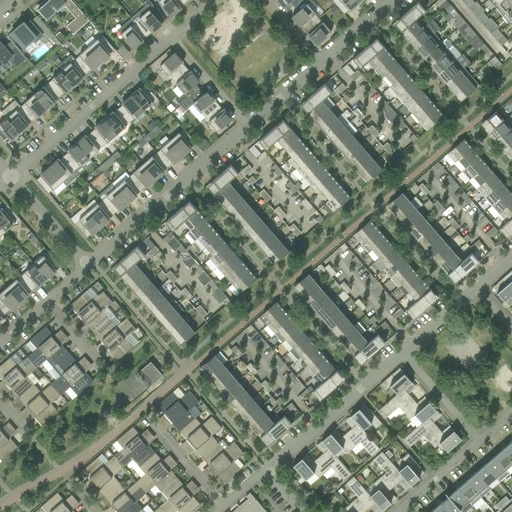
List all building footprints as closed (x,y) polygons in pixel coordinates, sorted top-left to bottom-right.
[(46,0),(37,9),(44,16),(44,17),(47,20),(64,5),(75,18),(76,20),(67,28),(73,35),(89,21),(70,0),(64,0),(64,1),(62,0),(46,0)] [(148,0),(146,0),(143,4),(148,10),(149,11),(153,15),(158,11),(148,0)] [(181,0),(160,0),(158,2),(172,17),(182,9),(180,8),(185,4),(181,0)] [(275,0),(283,8),(284,7),(291,0),(296,5),(301,0),(275,0)] [(301,26),(305,31),(319,19),(315,14),(307,4),(311,1),(310,0),(301,0),(296,5),(300,10),(291,18),(299,28),(301,26)] [(355,0),(332,0),(332,1),(344,15),(348,11),(349,12),(359,4),(358,3),(355,0)] [(450,4),(446,0),(438,8),(441,11),(450,4)] [(471,0),(465,5),(468,8),(474,3),(471,0)] [(498,6),(495,8),(502,16),(505,14),(505,13),(511,7),(511,0),(504,0),(498,5),(498,6)] [(468,8),(472,13),(480,6),(476,1),(474,3),(468,8)] [(393,24),(401,32),(425,11),(418,3),(393,24)] [(453,9),(450,4),(441,11),(440,12),(448,21),(452,17),(449,13),(453,9)] [(335,6),(330,10),(335,15),(340,11),(335,6)] [(485,11),(480,6),(472,13),(477,18),(483,13),(485,11)] [(452,17),(453,18),(458,14),(453,9),(449,13),(452,17)] [(147,37),(151,33),(153,34),(162,26),(153,15),(149,11),(148,10),(142,16),(138,12),(131,18),(147,37)] [(477,18),(480,21),(486,16),(483,13),(477,18)] [(14,31),(11,33),(24,48),(33,40),(35,42),(39,38),(42,41),(44,43),(46,40),(47,41),(48,39),(52,34),(37,16),(30,22),(29,21),(25,24),(24,22),(21,25),(19,23),(14,31)] [(486,16),(480,21),(482,25),(488,19),(486,16)] [(143,40),(147,37),(131,18),(123,25),(127,29),(121,34),(134,50),(144,42),(143,40)] [(464,22),(461,18),(456,22),(454,24),(457,28),(464,22)] [(482,25),(486,29),(495,22),(490,18),(488,19),(482,25)] [(305,31),(308,35),(307,36),(315,46),(317,45),(331,32),(323,23),(322,23),(319,19),(305,31)] [(416,20),(401,32),(408,41),(423,28),(416,20)] [(433,20),(426,25),(434,34),(440,29),(433,20)] [(468,26),(464,22),(457,28),(456,29),(460,34),(468,26)] [(499,27),(495,22),(486,29),(491,34),(497,29),(499,27)] [(408,41),(416,50),(434,34),(426,25),(423,28),(408,41)] [(464,30),(460,34),(464,38),(468,35),(472,31),(468,26),(464,30)] [(491,34),(494,38),(500,32),(497,29),(491,34)] [(468,35),(464,38),(468,42),(471,39),(476,35),(472,31),(468,35)] [(500,32),(494,38),(496,41),(503,36),(500,32)] [(57,40),(52,34),(48,39),(54,44),(57,40)] [(61,34),(56,38),(60,43),(65,39),(61,34)] [(416,50),(423,58),(441,42),(434,34),(416,50)] [(479,39),(476,35),(468,42),(472,46),(479,39)] [(88,47),(101,62),(102,63),(111,55),(110,54),(114,50),(102,36),(98,40),(97,39),(88,47)] [(503,36),(496,41),(501,46),(507,41),(503,36)] [(42,41),(39,38),(35,42),(33,40),(24,48),(28,53),(42,41)] [(352,60),(359,68),(384,47),(377,38),(352,60)] [(446,38),(441,42),(449,51),(454,47),(446,38)] [(483,43),(479,39),(472,46),(475,50),(483,43)] [(0,66),(8,59),(13,64),(19,60),(21,63),(26,59),(11,41),(4,47),(0,43),(0,66)] [(423,58),(431,67),(449,51),(441,42),(423,58)] [(479,48),(483,52),(487,48),(483,44),(479,48)] [(123,46),(116,51),(122,58),(129,53),(123,46)] [(75,60),(87,74),(91,70),(92,71),(102,63),(101,62),(88,47),(79,55),(79,56),(75,60)] [(367,62),(374,71),(391,56),(384,47),(359,68),(360,69),(367,62)] [(461,55),(454,47),(449,51),(456,60),(461,55)] [(487,48),(483,52),(486,56),(491,52),(487,48)] [(174,54),(170,49),(149,67),(153,72),(159,66),(168,76),(168,75),(172,80),(186,68),(182,63),(183,62),(175,53),(174,54)] [(431,67),(438,75),(453,63),(456,60),(449,51),(431,67)] [(54,52),(48,57),(53,62),(58,57),(54,52)] [(463,54),(461,55),(456,60),(463,68),(470,62),(463,54)] [(71,55),(57,67),(61,71),(75,87),(84,79),(83,77),(87,74),(75,60),(71,55)] [(374,71),(382,79),(399,64),(391,56),(374,71)] [(494,57),(487,63),(491,67),(494,65),(498,61),(494,57)] [(44,60),(37,66),(41,70),(47,64),(44,60)] [(453,63),(438,75),(446,84),(464,68),(463,68),(456,60),(453,63)] [(498,61),(494,65),(498,69),(502,65),(498,61)] [(399,64),(382,79),(389,88),(406,73),(399,64)] [(186,68),(172,80),(176,84),(176,85),(184,94),(175,101),(180,106),(194,94),(190,89),(191,88),(198,82),(199,80),(191,71),(190,72),(186,68)] [(446,84),(453,93),(471,77),(464,68),(446,84)] [(357,70),(353,74),(356,78),(361,74),(357,70)] [(48,83),(60,97),(64,93),(65,95),(75,87),(61,71),(52,79),(48,83)] [(389,88),(397,96),(414,81),(406,73),(389,88)] [(471,77),(453,93),(461,101),(479,86),(471,77)] [(397,96),(404,105),(421,90),(414,81),(397,96)] [(60,97),(48,83),(43,87),(34,95),(47,110),(57,102),(55,101),(60,97)] [(364,87),(368,91),(372,87),(368,83),(364,87)] [(300,105),(307,114),(322,101),(330,95),(332,93),(324,84),(300,105)] [(334,91),(337,95),(338,95),(346,88),(342,84),(334,91)] [(130,96),(143,111),(144,111),(153,104),(153,103),(157,99),(145,85),(141,89),(139,88),(130,96)] [(372,87),(368,91),(371,96),(376,92),(372,87)] [(194,94),(180,106),(184,111),(192,104),(200,113),(201,113),(205,118),(219,106),(215,101),(216,100),(208,91),(202,96),(197,90),(194,94)] [(404,105),(411,114),(429,99),(421,90),(404,105)] [(21,107),(33,121),(37,117),(38,118),(47,110),(34,95),(25,103),(21,107)] [(341,99),(345,104),(350,100),(346,95),(341,99)] [(118,109),(130,123),(134,119),(135,120),(144,111),(143,111),(130,96),(121,104),(122,105),(118,109)] [(411,114),(419,122),(436,107),(429,99),(411,114)] [(379,104),(383,109),(387,105),(383,100),(379,104)] [(15,101),(9,105),(15,111),(16,110),(16,111),(21,107),(15,101)] [(307,114),(315,123),(330,110),(322,101),(307,114)] [(170,104),(166,108),(170,113),(174,109),(170,104)] [(16,111),(16,110),(15,111),(9,105),(1,112),(20,134),(29,126),(28,125),(33,121),(21,107),(16,111)] [(387,105),(383,109),(386,113),(391,109),(387,105)] [(222,110),(219,106),(205,118),(208,122),(216,132),(232,118),(224,109),(222,110)] [(436,107),(419,122),(427,131),(444,116),(436,107)] [(352,112),(356,117),(361,113),(357,108),(352,112)] [(130,123),(118,109),(113,113),(112,111),(103,119),(104,121),(117,135),(126,127),(125,127),(130,123)] [(315,123),(322,131),(337,118),(330,110),(315,123)] [(481,124),(488,133),(503,120),(495,111),(481,124)] [(1,112),(0,113),(0,138),(5,145),(10,141),(11,142),(20,134),(1,112)] [(361,113),(356,117),(360,121),(365,117),(361,113)] [(337,118),(322,131),(330,140),(345,127),(349,123),(342,114),(337,118)] [(394,121),(398,126),(402,122),(398,117),(394,121)] [(117,135),(104,121),(103,119),(94,127),(95,129),(91,133),(103,146),(107,143),(117,135)] [(266,150),(276,141),(276,140),(290,128),(283,120),(258,141),(266,150)] [(488,133),(496,142),(511,129),(503,120),(488,133)] [(152,121),(146,127),(150,132),(156,126),(152,121)] [(402,122),(398,126),(401,130),(406,126),(402,122)] [(367,129),(371,134),(376,130),(372,125),(367,129)] [(330,140),(337,148),(352,135),(345,127),(330,140)] [(276,141),(284,149),(298,137),(290,128),(276,140),(276,141)] [(169,141),(170,141),(182,155),(183,157),(192,149),(191,147),(196,143),(184,129),(179,134),(178,133),(169,141)] [(496,142),(503,151),(511,142),(511,130),(511,129),(496,142)] [(376,130),(371,134),(375,138),(380,134),(376,130)] [(103,146),(91,133),(86,136),(85,135),(76,143),(77,144),(90,159),(99,151),(98,150),(103,146)] [(337,148),(345,157),(360,144),(352,135),(337,148)] [(409,138),(413,143),(417,139),(413,135),(409,138)] [(288,160),(288,161),(305,146),(298,137),(284,149),(291,157),(288,160)] [(447,154),(454,163),(458,160),(472,148),(464,139),(447,154)] [(203,140),(198,145),(203,151),(209,146),(203,140)] [(182,155),(170,141),(169,141),(160,149),(160,150),(156,153),(168,167),(173,163),(174,165),(183,157),(182,155)] [(382,146),(386,151),(391,147),(387,142),(382,146)] [(511,142),(503,151),(511,159),(511,158),(511,142)] [(90,159),(77,144),(76,143),(67,151),(68,152),(63,156),(76,170),(80,167),(90,159)] [(345,157),(352,166),(367,153),(360,144),(345,157)] [(288,161),(295,169),(313,154),(305,146),(288,161)] [(391,147),(386,151),(390,155),(394,151),(391,147)] [(472,148),(458,160),(465,169),(479,157),(472,148)] [(117,152),(111,156),(116,161),(121,157),(117,152)] [(264,152),(259,156),(263,160),(267,156),(264,152)] [(142,165),(155,179),(156,180),(165,172),(164,171),(168,167),(156,153),(152,157),(151,157),(142,165)] [(352,166),(360,174),(375,161),(367,153),(352,166)] [(295,169),(303,178),(320,163),(313,154),(295,169)] [(76,170),(63,156),(59,160),(58,159),(49,167),(62,182),(66,187),(80,175),(76,170)] [(111,157),(106,161),(110,166),(115,162),(111,157)] [(462,172),(469,180),(473,177),(486,165),(479,157),(465,169),(462,172)] [(375,161),(360,174),(367,183),(382,170),(375,161)] [(437,162),(433,166),(437,171),(441,167),(437,162)] [(303,178),(310,186),(328,171),(320,163),(303,178)] [(270,168),(274,173),(278,169),(275,164),(270,168)] [(129,177),(141,191),(145,187),(147,188),(156,180),(155,179),(142,165),(133,173),(129,177)] [(206,187),(214,195),(229,182),(238,174),(231,165),(206,187)] [(240,172),(244,176),(252,169),(248,165),(240,172)] [(486,165),(473,177),(480,186),(494,174),(486,165)] [(36,180),(48,194),(52,190),(53,191),(62,182),(49,167),(39,175),(41,176),(36,180)] [(97,168),(92,173),(96,177),(101,173),(97,168)] [(278,169),(274,173),(278,177),(282,173),(278,169)] [(310,186),(318,195),(335,180),(328,171),(310,186)] [(477,189),(484,197),(501,182),(494,174),(480,186),(477,189)] [(444,179),(448,184),(452,180),(448,175),(444,179)] [(248,180),(251,185),(256,181),(252,176),(248,180)] [(115,188),(128,203),(129,204),(138,196),(137,195),(141,191),(129,177),(125,181),(124,180),(115,188)] [(335,180),(321,192),(323,194),(328,200),(329,201),(343,189),(335,180)] [(452,180),(448,184),(452,188),(456,184),(452,180)] [(285,185),(289,190),(293,186),(289,181),(285,185)] [(214,195),(221,204),(236,191),(229,182),(214,195)] [(484,197),(492,206),(509,191),(501,182),(484,197)] [(417,187),(421,191),(426,187),(422,183),(417,187)] [(111,184),(98,196),(102,200),(114,214),(118,211),(119,212),(129,204),(128,203),(115,189),(115,188),(111,184)] [(293,186),(289,190),(293,194),(297,190),(293,186)] [(426,187),(421,191),(425,196),(430,192),(426,187)] [(259,193),(263,198),(267,194),(263,189),(259,193)] [(329,201),(325,204),(333,212),(350,197),(343,189),(329,201)] [(221,204),(229,212),(243,200),(236,191),(221,204)] [(511,194),(509,191),(492,206),(499,215),(511,203),(511,194)] [(459,196),(463,201),(467,197),(463,192),(459,196)] [(387,206),(395,214),(409,201),(402,193),(387,206)] [(267,194),(263,198),(266,202),(271,198),(267,194)] [(467,197),(463,201),(467,205),(471,201),(467,197)] [(300,203),(304,207),(308,203),(304,199),(300,203)] [(114,214),(102,200),(97,204),(88,212),(102,227),(111,220),(109,218),(114,214)] [(229,212),(236,221),(251,208),(243,200),(229,212)] [(433,204),(436,208),(441,204),(437,200),(433,204)] [(172,231),(183,222),(182,222),(197,210),(189,201),(165,222),(172,231)] [(395,214),(402,223),(417,210),(409,201),(395,214)] [(308,203),(304,207),(308,211),(312,208),(308,203)] [(511,203),(499,215),(507,223),(511,218),(511,203)] [(441,204),(436,208),(440,213),(445,209),(441,204)] [(19,219),(7,205),(3,209),(1,208),(0,208),(0,224),(6,231),(15,223),(19,219)] [(274,210),(278,215),(282,211),(278,207),(274,210)] [(236,221),(244,230),(258,217),(251,208),(236,221)] [(186,233),(187,233),(204,218),(197,210),(182,222),(183,222),(190,230),(186,233)] [(402,223),(410,232),(424,219),(417,210),(402,223)] [(474,214),(478,218),(482,214),(478,210),(474,214)] [(282,211),(278,215),(281,219),(286,215),(282,211)] [(74,224),(86,238),(91,234),(92,236),(102,227),(88,212),(79,220),(74,224)] [(482,214),(478,218),(481,222),(486,218),(482,214)] [(315,220),(319,224),(323,221),(319,216),(315,220)] [(244,230),(251,238),(266,225),(258,217),(244,230)] [(447,221),(451,226),(456,222),(452,217),(447,221)] [(194,242),(198,239),(212,227),(204,218),(187,233),(194,242)] [(511,218),(507,223),(499,229),(507,238),(511,233),(511,218)] [(410,232),(417,240),(432,227),(424,219),(410,232)] [(353,235),(361,244),(378,229),(370,220),(353,235)] [(456,222),(451,226),(455,230),(460,226),(456,222)] [(289,228),(293,232),(297,229),(293,224),(289,228)] [(251,238),(259,247),(273,234),(266,225),(251,238)] [(198,239),(205,248),(219,235),(212,227),(198,239)] [(417,240),(424,249),(439,236),(432,227),(417,240)] [(297,229),(293,232),(296,237),(301,233),(297,229)] [(368,253),(371,250),(385,238),(378,229),(361,244),(368,253)] [(168,235),(166,237),(169,241),(173,237),(174,237),(170,233),(168,235)] [(259,247),(266,256),(281,243),(273,234),(259,247)] [(219,235),(205,248),(210,253),(206,256),(209,259),(227,244),(219,235)] [(462,239),(466,243),(471,239),(467,235),(462,239)] [(424,249),(432,257),(447,245),(439,236),(424,249)] [(371,250),(379,259),(393,246),(385,238),(371,250)] [(478,240),(470,247),(474,252),(482,244),(478,240)] [(281,243),(266,256),(273,264),(288,251),(281,243)] [(343,243),(339,247),(343,252),(348,248),(343,243)] [(209,259),(205,263),(212,272),(217,268),(234,253),(227,244),(215,254),(209,259)] [(181,246),(177,249),(181,254),(185,250),(181,245),(181,246)] [(432,257),(439,266),(454,253),(447,245),(432,257)] [(147,253),(150,258),(151,257),(158,250),(155,246),(147,253)] [(383,270),(400,255),(393,246),(379,259),(386,267),(383,270)] [(112,268),(120,277),(135,264),(145,255),(137,247),(112,268)] [(20,248),(16,251),(20,257),(24,253),(20,248)] [(185,250),(181,254),(184,258),(188,255),(189,254),(185,250)] [(60,266),(48,252),(43,257),(43,256),(34,264),(48,280),(57,272),(56,270),(60,266)] [(217,268),(224,276),(241,261),(234,253),(217,268)] [(439,266),(447,275),(462,262),(454,253),(439,266)] [(462,262),(447,275),(454,283),(479,262),(471,253),(462,262)] [(383,270),(391,279),(408,264),(400,255),(383,270)] [(350,261),(354,265),(359,261),(355,257),(350,261)] [(154,261),(154,262),(158,266),(162,262),(158,258),(154,261)] [(224,276),(232,285),(249,270),(241,261),(224,276)] [(359,261),(354,265),(358,269),(363,265),(359,261)] [(196,263),(192,267),(195,271),(200,267),(196,263)] [(21,276),(33,290),(37,286),(38,288),(48,280),(34,264),(25,272),(21,276)] [(120,277),(127,285),(142,272),(135,264),(120,277)] [(324,268),(328,273),(332,269),(328,264),(324,268)] [(391,279),(398,287),(415,272),(408,264),(391,279)] [(200,267),(195,271),(199,276),(203,272),(204,271),(200,267)] [(332,269),(328,273),(331,277),(336,273),(332,269)] [(249,270),(232,285),(239,294),(257,279),(249,270)] [(165,274),(165,275),(169,279),(173,275),(170,271),(168,273),(165,274)] [(504,302),(511,295),(511,281),(511,280),(511,271),(497,283),(497,284),(500,281),(504,286),(496,293),(504,302)] [(127,285),(135,294),(150,281),(142,272),(127,285)] [(398,287),(406,296),(423,281),(415,272),(398,287)] [(293,287),(301,296),(316,283),(308,274),(293,287)] [(365,278),(369,282),(374,278),(370,274),(365,278)] [(7,288),(19,302),(20,303),(30,295),(28,294),(33,290),(21,276),(16,280),(7,288)] [(374,278),(369,282),(373,286),(377,283),(374,278)] [(390,279),(382,286),(387,290),(395,284),(390,279)] [(207,284),(210,288),(215,284),(213,282),(211,280),(207,284)] [(135,294),(142,302),(157,290),(150,281),(135,294)] [(423,281),(406,296),(410,301),(413,304),(430,289),(423,281)] [(339,286),(343,290),(347,286),(343,282),(339,286)] [(301,296),(308,304),(323,291),(316,283),(301,296)] [(215,285),(210,288),(214,293),(218,289),(219,289),(215,284),(215,285)] [(347,286),(343,290),(346,294),(351,290),(347,286)] [(19,302),(7,288),(0,293),(0,307),(6,314),(10,310),(11,311),(20,303),(19,302)] [(180,291),(180,292),(184,296),(188,293),(184,288),(180,291)] [(406,311),(413,319),(438,298),(430,289),(413,304),(406,311)] [(142,302),(150,311),(165,298),(157,290),(142,302)] [(308,304),(316,313),(331,300),(323,291),(308,304)] [(380,295),(384,299),(389,295),(385,291),(380,295)] [(84,293),(69,306),(70,306),(71,305),(83,318),(81,319),(81,320),(107,297),(102,292),(93,300),(85,292),(84,293)] [(389,295),(384,299),(388,304),(392,300),(389,295)] [(93,333),(109,319),(102,311),(112,303),(107,297),(81,320),(82,320),(83,319),(94,331),(93,333)] [(226,298),(221,301),(226,306),(230,302),(226,297),(226,298)] [(150,311),(157,320),(172,307),(165,298),(150,311)] [(354,303),(357,307),(362,303),(358,299),(354,303)] [(316,313),(323,322),(338,309),(331,300),(316,313)] [(267,325),(267,326),(284,311),(277,302),(263,314),(270,322),(267,325)] [(362,303),(357,307),(361,311),(366,308),(362,303)] [(195,309),(199,314),(199,313),(203,310),(199,305),(195,309)] [(157,320),(165,328),(180,315),(172,307),(157,320)] [(400,308),(395,312),(399,316),(403,312),(400,308)] [(323,322),(331,330),(346,317),(338,309),(323,322)] [(267,326),(274,334),(292,319),(284,311),(267,326)] [(165,328),(172,337),(187,324),(180,315),(165,328)] [(369,320),(373,324),(377,320),(373,316),(369,320)] [(331,330),(338,339),(353,326),(346,317),(331,330)] [(105,346),(105,347),(131,324),(126,319),(116,327),(109,319),(93,333),(94,334),(95,332),(106,345),(105,346)] [(274,334),(282,343),(285,340),(299,328),(292,319),(274,334)] [(384,322),(376,329),(380,333),(388,326),(384,322)] [(131,324),(105,347),(107,346),(118,359),(117,360),(117,361),(133,347),(126,338),(135,330),(131,324)] [(187,324),(172,337),(180,345),(195,333),(187,324)] [(250,325),(245,329),(249,333),(254,329),(250,325)] [(338,339),(346,347),(361,335),(353,326),(338,339)] [(37,349),(27,357),(32,363),(57,341),(57,340),(56,342),(44,328),(46,327),(45,327),(29,341),(37,349)] [(285,340),(293,349),(307,336),(299,328),(285,340)] [(346,347),(353,356),(368,343),(361,335),(346,347)] [(368,343),(353,356),(361,365),(385,343),(378,335),(368,343)] [(297,360),(300,357),(314,345),(307,336),(293,349),(289,351),(297,360)] [(257,342),(261,346),(265,342),(261,338),(257,342)] [(57,341),(32,363),(36,368),(46,360),(53,368),(69,354),(67,355),(56,342),(58,341),(57,341)] [(265,342),(261,346),(264,351),(269,347),(265,342)] [(301,364),(304,369),(322,354),(314,345),(300,357),(304,361),(301,364)] [(230,350),(234,354),(239,350),(235,346),(230,350)] [(239,350),(234,354),(238,358),(243,354),(239,350)] [(215,355),(200,368),(207,377),(218,367),(222,364),(227,360),(220,351),(215,355)] [(51,385),(55,390),(81,368),(81,367),(79,369),(68,356),(69,354),(53,368),(60,376),(51,385)] [(304,369),(312,377),(329,362),(322,354),(304,369)] [(272,359),(276,363),(280,360),(276,355),(272,359)] [(10,358),(0,366),(0,375),(7,384),(6,385),(32,363),(27,357),(17,366),(10,358)] [(280,360),(276,363),(279,368),(284,364),(280,360)] [(136,369),(119,383),(119,384),(134,400),(134,401),(150,387),(159,379),(163,376),(162,375),(151,363),(150,362),(139,372),(136,369)] [(329,362),(312,377),(319,386),(337,371),(329,362)] [(17,398),(18,399),(34,385),(27,377),(36,368),(32,363),(6,385),(6,386),(8,384),(19,397),(17,398)] [(245,367),(249,371),(254,367),(250,363),(245,367)] [(207,377),(215,386),(230,373),(222,364),(207,377)] [(254,367),(249,371),(253,376),(258,372),(254,367)] [(81,368),(55,390),(60,395),(70,387),(77,395),(101,375),(101,374),(91,383),(80,369),(81,368)] [(314,390),(312,392),(319,400),(344,379),(337,371),(319,386),(314,390)] [(287,376),(290,381),(295,377),(291,372),(287,376)] [(215,386),(222,394),(237,381),(230,373),(215,386)] [(390,386),(397,395),(404,389),(412,383),(404,373),(396,380),(392,375),(394,373),(380,385),(385,391),(390,386)] [(295,377),(290,381),(294,385),(299,381),(295,377)] [(260,384),(264,388),(268,384),(265,380),(260,384)] [(222,394),(230,403),(245,390),(237,381),(222,394)] [(268,384),(264,388),(268,393),(272,389),(268,384)] [(29,412),(30,412),(55,390),(51,385),(41,393),(34,385),(18,399),(20,398),(31,411),(29,412)] [(398,407),(405,414),(416,404),(404,389),(397,395),(378,411),(385,419),(398,407)] [(55,390),(30,412),(30,413),(31,411),(43,425),(41,426),(42,426),(57,412),(50,404),(60,395),(55,390)] [(230,403),(237,412),(252,399),(245,390),(230,403)] [(306,390),(302,394),(305,398),(310,394),(306,390)] [(158,405),(156,406),(157,406),(158,405),(168,416),(169,417),(168,419),(194,397),(189,391),(179,400),(172,392),(168,396),(158,405)] [(179,432),(195,418),(188,411),(198,402),(194,397),(168,419),(170,418),(180,430),(179,432)] [(275,401),(279,406),(284,402),(280,397),(275,401)] [(237,412),(245,420),(260,407),(252,399),(237,412)] [(415,415),(422,423),(428,418),(429,418),(436,411),(429,402),(421,409),(416,404),(405,414),(409,420),(415,415)] [(291,403),(283,410),(286,414),(294,407),(291,403)] [(245,420),(252,429),(267,416),(260,407),(245,420)] [(350,416),(357,424),(362,430),(363,430),(371,423),(375,429),(381,424),(369,409),(368,409),(371,412),(366,416),(359,408),(350,416)] [(252,429),(260,437),(274,424),(267,416),(252,429)] [(274,424),(260,437),(267,446),(292,425),(284,416),(274,424)] [(190,444),(190,445),(216,422),(211,417),(201,425),(195,418),(179,432),(181,431),(191,443),(190,444)] [(423,435),(430,442),(441,432),(429,418),(428,418),(422,423),(412,431),(407,435),(403,439),(410,447),(423,435)] [(201,457),(201,458),(217,444),(211,436),(221,428),(216,422),(190,445),(192,444),(203,456),(201,457)] [(352,429),(342,437),(352,449),(351,449),(356,454),(364,447),(371,456),(379,449),(376,446),(370,438),(363,430),(362,430),(357,424),(352,429)] [(123,448),(113,457),(118,462),(144,440),(142,441),(131,428),(133,427),(132,427),(116,441),(123,448)] [(441,432),(430,442),(434,448),(440,443),(447,452),(461,440),(453,430),(445,437),(441,432)] [(5,433),(0,438),(0,459),(2,461),(18,447),(17,447),(16,448),(4,435),(6,434),(5,433)] [(321,441),(328,449),(334,455),(342,448),(347,453),(351,449),(352,449),(342,437),(337,441),(330,433),(321,441)] [(373,435),(370,438),(376,446),(380,442),(373,435)] [(144,440),(118,462),(123,468),(133,459),(139,467),(146,460),(155,453),(155,452),(153,454),(143,442),(144,440)] [(217,444),(201,458),(202,458),(203,457),(206,460),(214,469),(212,470),(224,460),(238,448),(233,443),(228,447),(222,440),(217,444)] [(511,441),(511,442),(503,449),(511,460),(511,441)] [(238,448),(212,470),(213,471),(214,469),(225,482),(224,483),(224,484),(240,470),(233,462),(243,453),(238,448)] [(328,449),(314,462),(324,473),(331,467),(341,478),(343,481),(351,474),(339,460),(334,455),(328,449)] [(511,460),(503,449),(494,457),(509,475),(509,474),(505,470),(511,464),(511,460)] [(374,459),(386,472),(379,479),(389,491),(403,478),(404,478),(398,471),(387,458),(384,454),(382,452),(374,459)] [(136,482),(140,488),(166,466),(166,465),(164,467),(154,454),(155,453),(146,460),(139,467),(145,474),(136,482)] [(164,459),(170,469),(177,464),(170,454),(164,459)] [(406,464),(398,471),(404,478),(403,478),(410,486),(419,478),(413,470),(417,466),(420,469),(420,468),(407,454),(402,459),(406,464)] [(94,460),(81,472),(83,471),(94,483),(92,484),(92,485),(118,462),(113,457),(104,465),(97,458),(94,460)] [(494,457),(484,465),(500,483),(500,482),(499,481),(507,473),(508,475),(509,475),(494,457)] [(318,478),(323,474),(324,473),(314,462),(309,466),(302,458),(293,466),(305,480),(314,473),(318,478)] [(103,497),(104,497),(119,484),(113,476),(123,468),(118,462),(92,485),(93,485),(94,484),(105,496),(103,497)] [(484,465),(475,473),(491,490),(487,486),(496,479),(499,483),(500,483),(484,465)] [(166,466),(140,488),(145,493),(155,485),(161,492),(177,478),(175,479),(165,467),(166,466)] [(475,473),(466,481),(481,498),(482,498),(480,497),(489,489),(490,491),(491,490),(475,473)] [(357,497),(350,504),(357,511),(364,511),(375,503),(369,496),(370,496),(359,483),(355,479),(353,477),(346,484),(357,497)] [(158,508),(161,511),(164,511),(188,491),(187,492),(176,480),(177,479),(177,478),(161,492),(168,500),(158,508)] [(378,489),(370,496),(369,496),(375,503),(382,511),(391,503),(384,495),(389,491),(379,479),(373,483),(378,489)] [(466,481),(457,489),(472,506),(473,506),(471,505),(480,497),(481,499),(481,498),(466,481)] [(114,510),(115,510),(140,488),(136,482),(126,491),(119,484),(104,497),(104,498),(105,496),(116,509),(114,510)] [(138,511),(142,509),(135,502),(145,493),(140,488),(115,510),(115,511),(117,509),(118,511),(138,511)] [(448,497),(459,510),(460,511),(465,511),(472,506),(457,489),(448,496),(445,493),(444,493),(448,497)] [(188,491),(164,511),(175,511),(177,511),(178,511),(191,511),(200,504),(199,504),(198,505),(187,493),(189,492),(188,491)] [(60,511),(68,506),(68,505),(66,507),(56,494),(57,493),(57,492),(41,506),(46,511),(60,511)] [(248,499),(238,507),(242,511),(266,511),(257,501),(256,500),(255,500),(250,493),(245,497),(246,497),(248,499)] [(505,496),(500,501),(504,505),(509,501),(505,496)] [(457,511),(459,510),(448,497),(445,500),(434,509),(436,511),(457,511)] [(504,505),(500,501),(494,506),(498,510),(504,505)]
